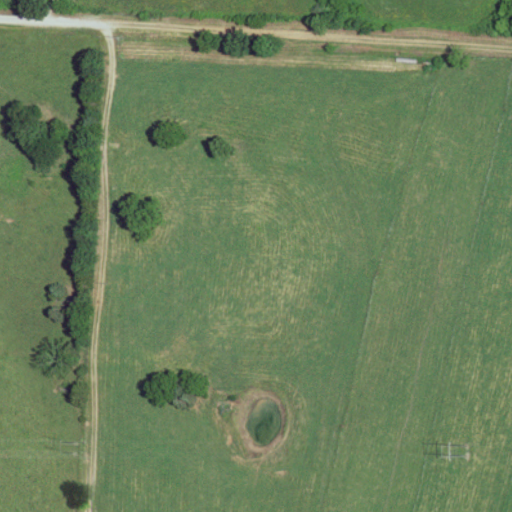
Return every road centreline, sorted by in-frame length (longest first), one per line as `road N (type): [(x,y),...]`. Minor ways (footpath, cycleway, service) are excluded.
road 1 (residential): [(511,52),(0,26)]
road 2 (track): [(88,511),(109,32)]
